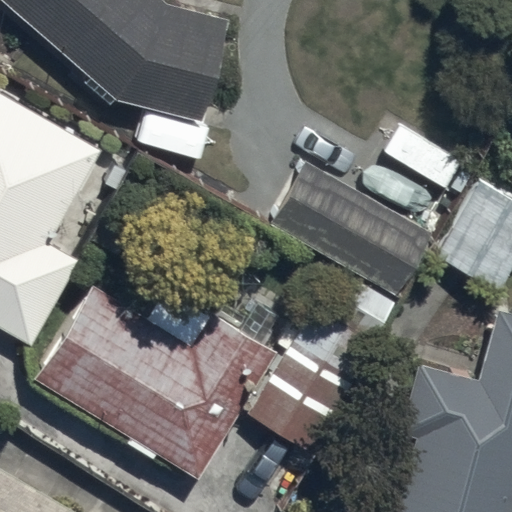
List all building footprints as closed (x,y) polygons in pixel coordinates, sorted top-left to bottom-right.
[(200,0),(5,0),(104,84),(192,108),(220,5),(200,0)] [(0,319),(22,332),(72,243),(45,228),(97,135),(0,81),(0,319)] [(419,218),(294,148),(259,210),(383,281),(419,218)] [(511,236),(511,188),(470,165),(427,242),(490,276),(511,236)] [(180,328),(81,269),(24,363),(187,461),(264,334),(200,296),(180,328)] [(373,319),(310,280),(238,396),(301,435),(373,319)] [(400,427),(377,511),(497,511),(511,457),(511,301),(489,295),(469,369),(409,353),(390,424),(400,427)] [(59,511),(0,477),(0,511),(59,511)]
